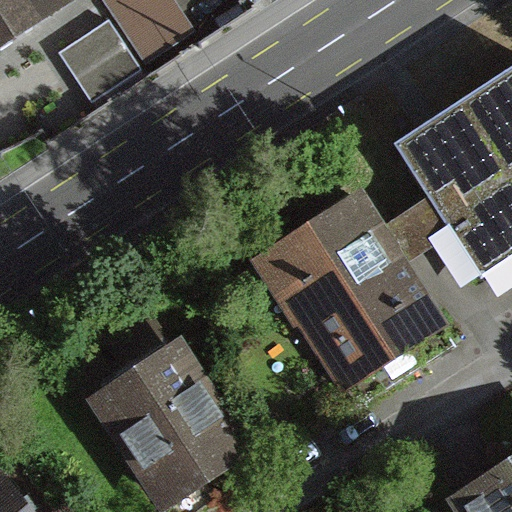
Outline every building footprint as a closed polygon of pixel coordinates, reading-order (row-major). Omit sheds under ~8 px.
[(0,0),(0,33),(54,0),(0,0)] [(177,0),(103,0),(116,20),(63,52),(92,98),(198,33),(177,0)] [(511,71),(413,134),(500,268),(511,260),(511,71)] [(354,383),(459,317),(373,182),(268,248),(354,383)] [(275,449),(199,329),(102,391),(178,510),(275,449)] [(0,452),(0,511),(61,511),(8,446),(0,452)] [(511,511),(511,465),(448,507),(451,511),(511,511)]
